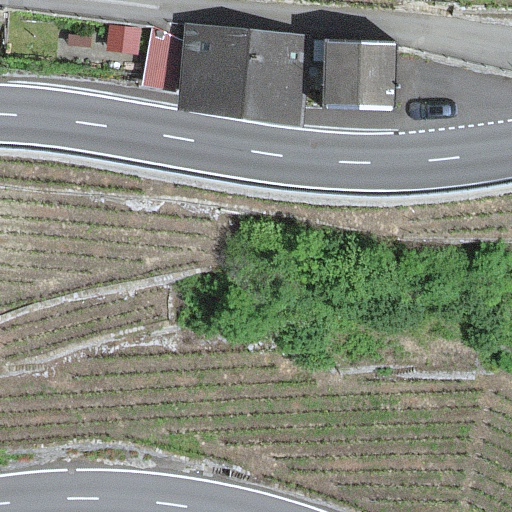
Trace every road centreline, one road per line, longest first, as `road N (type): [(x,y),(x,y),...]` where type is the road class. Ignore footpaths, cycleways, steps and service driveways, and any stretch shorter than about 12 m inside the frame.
road 1 (primary): [(511,147),(414,160),(308,160),(0,113)]
road 2 (residential): [(511,42),(79,0)]
road 3 (primary): [(0,504),(131,501),(210,511)]
